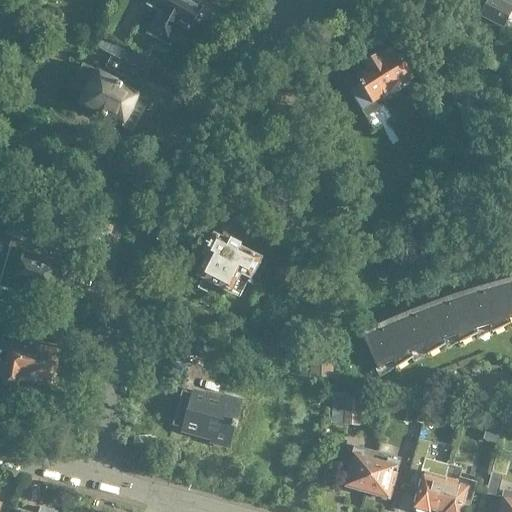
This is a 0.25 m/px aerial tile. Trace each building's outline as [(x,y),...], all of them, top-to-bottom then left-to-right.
[(203,7),(189,0),(151,0),(145,12),(143,12),(124,47),(146,58),(157,38),(170,45),(180,27),(189,32),(203,7)] [(511,10),(511,9),(493,0),(489,0),(480,17),(503,28),(511,10)] [(114,57),(144,72),(151,60),(146,58),(124,47),(120,44),(114,57)] [(409,73),(393,47),(363,65),(366,70),(345,84),(367,119),(387,106),(382,98),(411,80),(409,73)] [(105,68),(128,79),(133,69),(110,58),(105,68)] [(90,84),(80,105),(131,131),(148,98),(83,65),(77,77),(90,84)] [(32,211),(65,219),(69,202),(36,194),(32,211)] [(197,289),(220,300),(225,291),(238,298),(248,278),(250,279),(260,259),(239,249),(241,245),(231,239),(234,234),(220,227),(215,236),(214,236),(203,255),(207,257),(197,277),(202,280),(197,289)] [(0,277),(0,281),(55,298),(57,290),(67,293),(74,270),(25,255),(21,269),(4,264),(0,277)] [(511,285),(489,291),(465,299),(438,308),(430,311),(396,324),(363,339),(378,370),(392,364),(396,370),(424,351),(427,356),(457,339),(460,344),(490,329),(492,334),(511,324),(511,285)] [(64,343),(91,348),(94,330),(67,325),(64,343)] [(19,380),(52,386),(59,349),(20,342),(22,335),(4,331),(0,351),(0,376),(5,378),(3,384),(18,387),(19,380)] [(185,429),(212,436),(211,442),(229,446),(241,402),(223,397),(221,402),(194,395),(185,429)] [(402,399),(392,397),(390,408),(400,410),(402,399)] [(361,400),(347,399),(345,425),(359,426),(361,400)] [(405,436),(418,439),(427,406),(413,403),(405,436)] [(504,417),(490,413),(483,440),(497,444),(504,417)] [(422,430),(419,440),(425,442),(428,432),(422,430)] [(431,444),(419,440),(410,470),(421,474),(417,487),(419,488),(413,510),(416,511),(429,511),(430,511),(436,511),(450,467),(449,467),(426,460),(431,444)] [(363,493),(366,493),(377,453),(354,446),(343,487),(354,490),(356,493),(360,494),(363,493)] [(401,459),(377,453),(366,493),(369,494),(371,497),(375,498),(379,497),(389,500),(401,459)] [(449,467),(450,467),(436,511),(460,511),(463,505),(470,507),(477,484),(459,479),(462,470),(449,467)] [(502,477),(492,474),(486,495),(497,497),(502,477)] [(511,511),(511,494),(505,493),(499,511),(511,511)]
